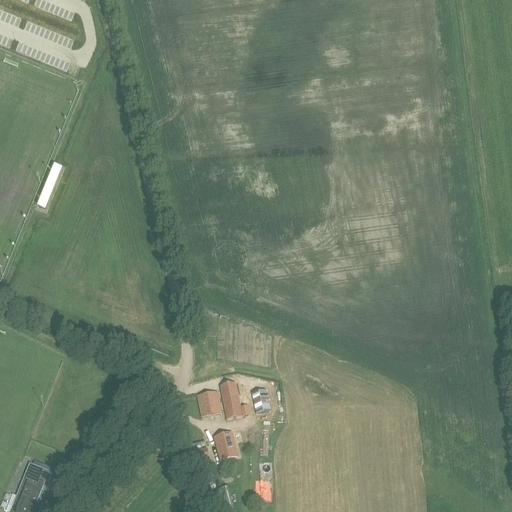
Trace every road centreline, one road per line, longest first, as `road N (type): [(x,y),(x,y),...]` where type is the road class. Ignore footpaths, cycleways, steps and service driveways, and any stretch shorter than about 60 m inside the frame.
road 1 (unclassified): [(68,511),(174,396),(190,348),(106,0)]
road 2 (track): [(0,300),(186,375)]
